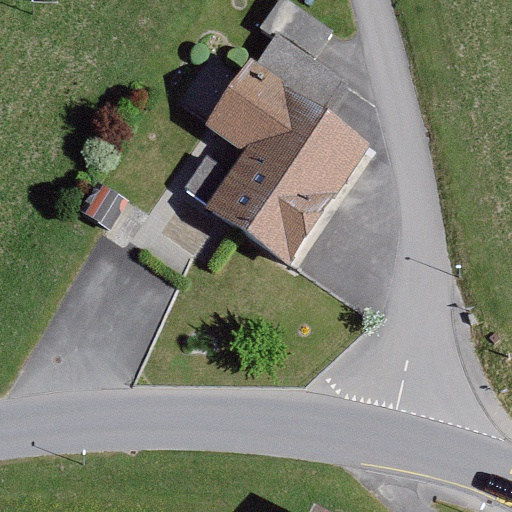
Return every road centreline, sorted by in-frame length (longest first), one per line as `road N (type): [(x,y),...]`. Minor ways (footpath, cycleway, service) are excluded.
road 1 (residential): [(388,438),(423,309),(398,112),(369,0)]
road 2 (tertiary): [(0,427),(103,420),(388,438)]
road 3 (tertiary): [(388,438),(511,478)]
